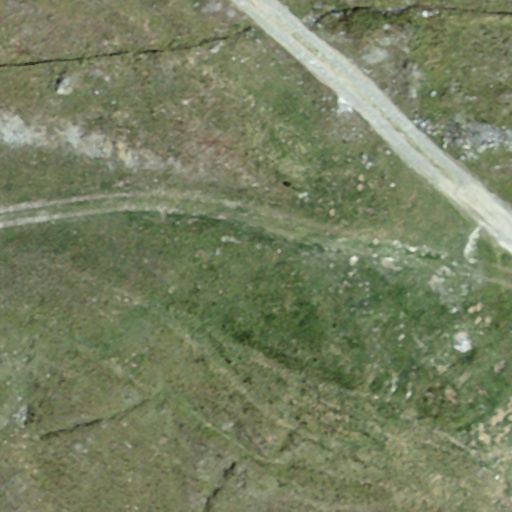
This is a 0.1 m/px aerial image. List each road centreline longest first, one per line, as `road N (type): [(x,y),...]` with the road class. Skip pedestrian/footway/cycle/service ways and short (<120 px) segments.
road 1 (track): [(0,226),(154,210),(511,286)]
road 2 (track): [(243,0),(511,244)]
